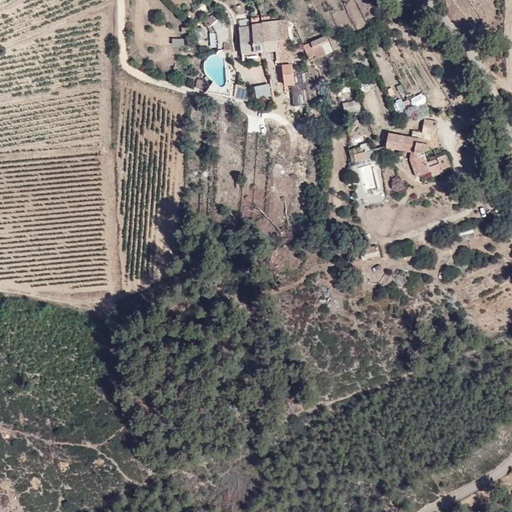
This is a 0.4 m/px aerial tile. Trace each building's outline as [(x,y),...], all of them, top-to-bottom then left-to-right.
[(302,61),(295,15),(245,26),(255,70),(302,61)] [(310,61),(332,50),(324,35),(302,46),(310,61)] [(183,38),(171,39),(172,46),(184,45),(183,38)] [(256,100),(271,98),(269,84),(254,86),(256,100)] [(292,105),(304,104),(302,85),(290,86),(292,105)] [(235,98),(248,99),(249,88),(236,87),(235,98)] [(361,110),(358,99),(342,104),(345,114),(361,110)] [(446,114),(402,130),(400,149),(427,184),(456,170),(446,114)] [(352,164),(369,160),(364,135),(352,137),(354,148),(349,149),(352,164)] [(362,258),(380,257),(379,247),(361,248),(362,258)]
